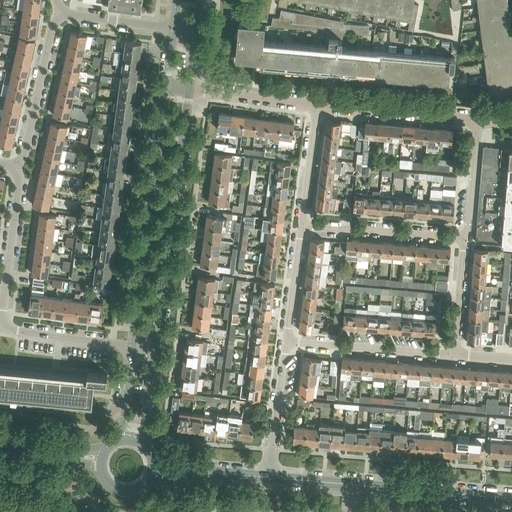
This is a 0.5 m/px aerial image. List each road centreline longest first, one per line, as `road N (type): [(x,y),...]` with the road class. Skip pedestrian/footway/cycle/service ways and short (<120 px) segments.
road 1 (unclassified): [(153,349),(187,89)]
road 2 (unclassified): [(167,87),(131,346)]
road 3 (residential): [(451,356),(284,343)]
road 4 (residential): [(308,105),(473,120)]
road 5 (unclassified): [(461,235),(296,221)]
road 6 (residential): [(15,167),(60,13)]
road 7 (tertiary): [(511,498),(361,484)]
road 8 (residential): [(0,311),(15,167)]
road 9 (unclassified): [(268,476),(284,343)]
road 10 (residential): [(0,326),(131,346)]
road 11 (unclassified): [(284,343),(296,221)]
road 12 (residential): [(187,89),(308,105)]
road 13 (unclassified): [(451,356),(461,235)]
